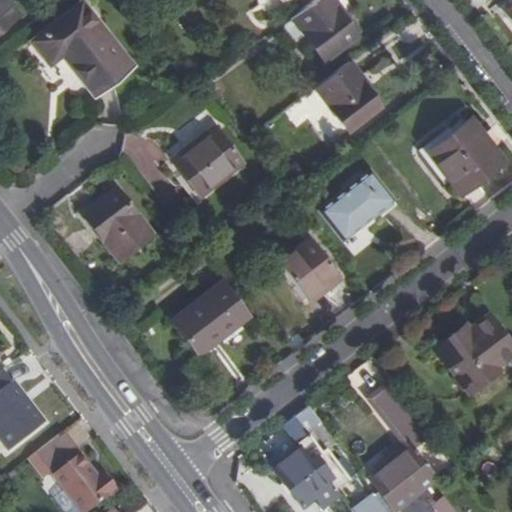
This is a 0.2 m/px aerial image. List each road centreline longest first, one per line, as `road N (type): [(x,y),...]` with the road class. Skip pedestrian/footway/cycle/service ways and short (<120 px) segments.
road 1 (residential): [(511,213),(174,473)]
road 2 (secondary): [(0,221),(174,473)]
road 3 (residential): [(434,0),(511,99)]
